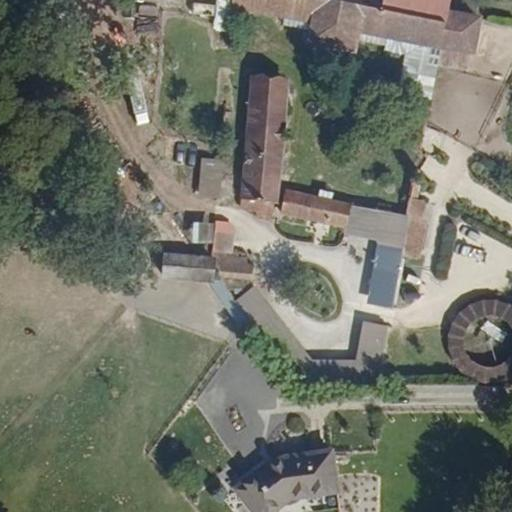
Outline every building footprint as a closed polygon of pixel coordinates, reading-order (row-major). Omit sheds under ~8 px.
[(192,0),(193,16),(214,15),(215,30),(221,30),(219,0),(192,0)] [(369,3),(357,0),(227,0),(227,1),(436,45),(440,18),(369,3)] [(369,0),(369,3),(440,18),(442,6),(443,0),(369,0)] [(440,18),(436,45),(472,53),(476,13),(442,6),(440,18)] [(401,87),(430,90),(435,48),(406,45),(401,87)] [(240,80),(232,198),(270,201),(275,201),(279,147),(275,146),(279,83),(240,80)] [(222,198),(223,164),(200,163),(199,197),(222,198)] [(432,190),(412,187),(408,205),(406,215),(400,247),(421,249),(432,190)] [(277,215),(343,226),(345,205),(279,194),(277,215)] [(232,212),(259,216),(268,215),(270,201),(232,198),(232,212)] [(406,215),(408,205),(396,201),(394,213),(406,215)] [(373,302),(388,307),(400,247),(406,215),(394,213),(345,205),(343,226),(384,230),(389,235),(373,302)] [(210,251),(212,258),(233,257),(235,230),(211,229),(210,251)] [(212,258),(220,287),(224,294),(242,277),(233,257),(212,258)] [(224,294),(237,311),(243,278),(242,277),(224,294)] [(294,387),(372,386),(385,323),(369,323),(363,369),(302,370),(245,297),(252,290),(243,278),(237,311),(294,387)] [(445,339),(448,353),(455,366),(465,375),(478,381),(492,382),(506,378),(511,374),(511,303),(506,300),(492,296),(478,298),(465,303),(454,313),(448,326),(445,339)] [(278,455),(238,482),(256,511),(264,511),(289,495),(337,494),(336,454),(278,455)]
